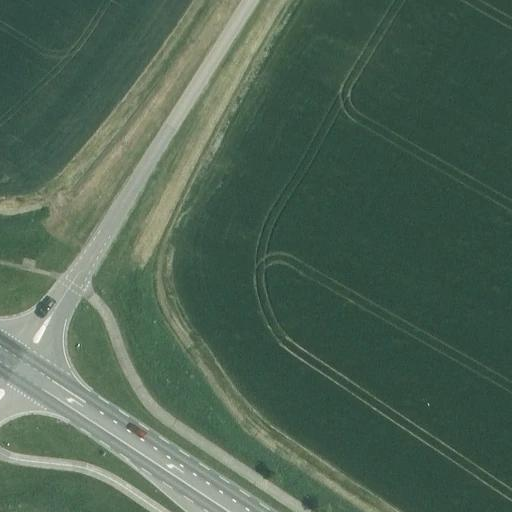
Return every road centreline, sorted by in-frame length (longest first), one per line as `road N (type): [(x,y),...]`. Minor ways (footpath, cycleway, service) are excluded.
road 1 (unclassified): [(19,366),(250,0)]
road 2 (primary): [(241,511),(19,366)]
